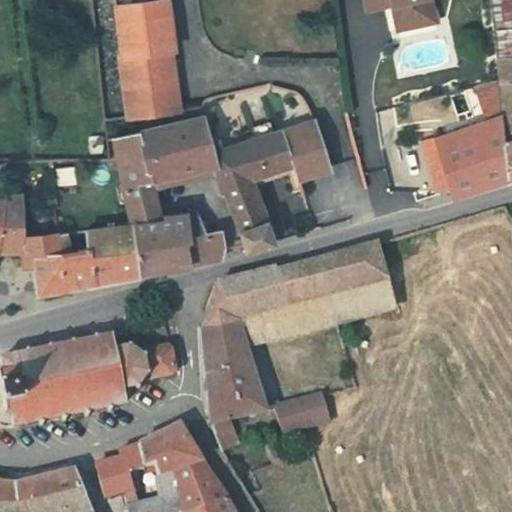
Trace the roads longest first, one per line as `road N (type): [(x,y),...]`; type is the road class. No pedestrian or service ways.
road 1 (tertiary): [(181,278),(511,185)]
road 2 (tertiary): [(0,332),(181,278)]
road 3 (residential): [(182,399),(241,511)]
road 4 (residential): [(181,278),(182,399)]
